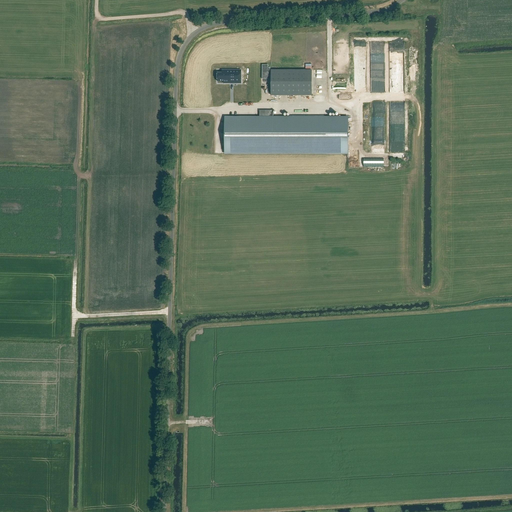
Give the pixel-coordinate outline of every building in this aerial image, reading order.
[(262,65),(262,79),(266,79),(268,79),(268,76),(270,76),(270,68),(268,68),(268,65),(266,65),(262,65)] [(217,73),(217,81),(224,81),(224,83),(230,83),(230,81),(241,81),(241,70),(222,70),(222,73),(217,73)] [(312,70),(271,70),(271,96),(312,96),(312,70)] [(390,152),(404,152),(404,103),(390,103),(390,106),(396,106),(396,112),(390,112),(390,152)] [(347,118),(273,118),(273,111),(259,111),(259,118),(225,118),(225,153),(347,153),(347,118)] [(375,150),(384,150),(384,124),(380,124),(380,134),(379,134),(379,140),(375,140),(375,141),(377,141),(377,142),(380,143),(380,147),(375,147),(375,150)]
